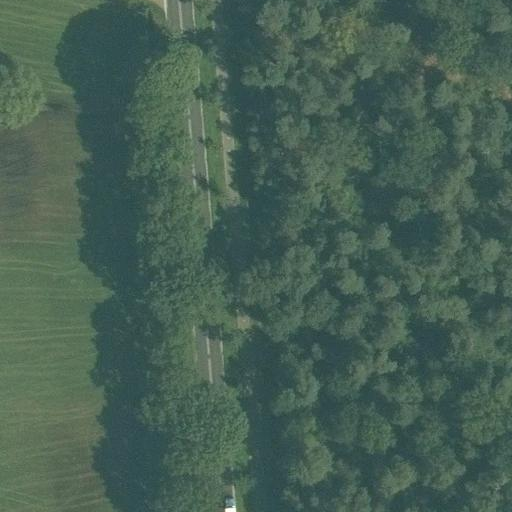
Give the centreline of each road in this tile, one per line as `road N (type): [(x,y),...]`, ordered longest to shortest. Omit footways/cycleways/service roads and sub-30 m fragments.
road 1 (primary): [(223,511),(178,0)]
road 2 (track): [(222,496),(312,483),(511,431)]
